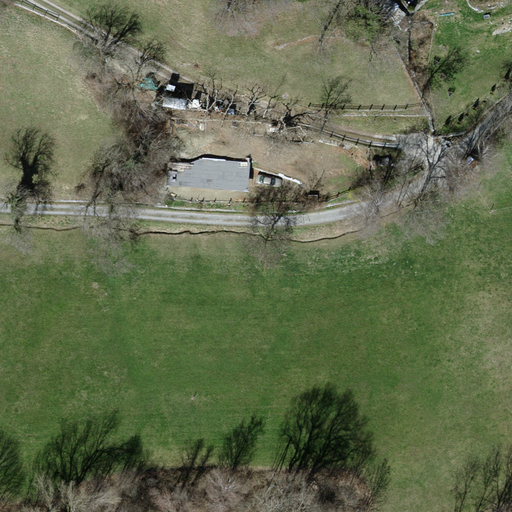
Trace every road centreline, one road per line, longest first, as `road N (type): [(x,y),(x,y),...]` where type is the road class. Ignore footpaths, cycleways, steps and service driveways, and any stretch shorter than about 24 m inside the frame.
road 1 (track): [(511,99),(406,189),(328,214),(279,221),(0,205)]
road 2 (track): [(453,147),(345,133),(205,91),(38,0)]
